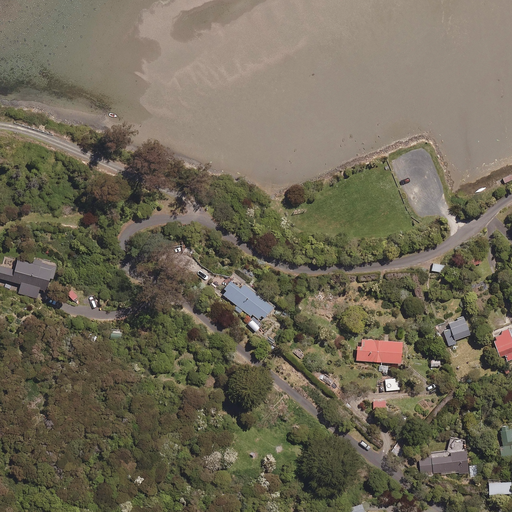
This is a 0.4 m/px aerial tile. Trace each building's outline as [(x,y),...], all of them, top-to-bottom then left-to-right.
[(511,173),(502,179),(505,185),(511,180),(511,173)] [(479,254),(467,257),(469,266),(481,263),(479,254)] [(30,262),(15,258),(13,267),(0,264),(0,277),(20,283),(18,293),(36,298),(38,288),(44,290),(48,277),(51,278),(55,263),(31,257),(30,262)] [(445,265),(433,263),(432,271),(444,272),(445,265)] [(239,286),(230,279),(223,289),(225,290),(222,294),(236,305),(235,307),(241,312),(242,310),(251,316),(252,315),(257,319),(260,316),(262,318),(272,306),(242,283),(239,286)] [(77,295),(67,286),(63,291),(73,300),(77,295)] [(470,333),(463,317),(448,323),(450,328),(443,331),(449,346),(458,342),(456,339),(470,333)] [(252,320),(248,324),(255,332),(260,328),(252,320)] [(507,360),(511,358),(511,337),(509,327),(491,333),(499,356),(504,354),(507,360)] [(401,342),(361,338),(361,345),(357,345),(355,360),(399,364),(401,342)] [(398,389),(397,377),(384,379),(386,390),(398,389)] [(511,426),(500,428),(502,456),(511,455),(511,426)] [(466,449),(430,452),(430,455),(418,455),(420,473),(440,472),(440,474),(468,472),(466,449)] [(510,481),(488,481),(488,494),(510,494),(510,481)]
